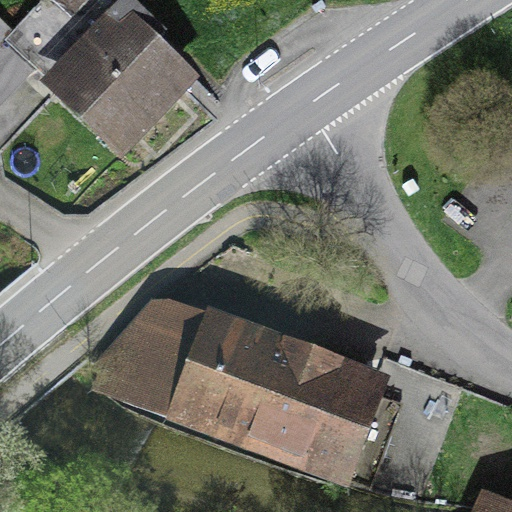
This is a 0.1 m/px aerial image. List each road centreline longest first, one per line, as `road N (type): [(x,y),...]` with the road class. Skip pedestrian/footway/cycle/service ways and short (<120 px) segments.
road 1 (secondary): [(307,105),(0,345)]
road 2 (unclassified): [(511,371),(455,329),(307,105)]
road 3 (secondary): [(466,0),(307,105)]
